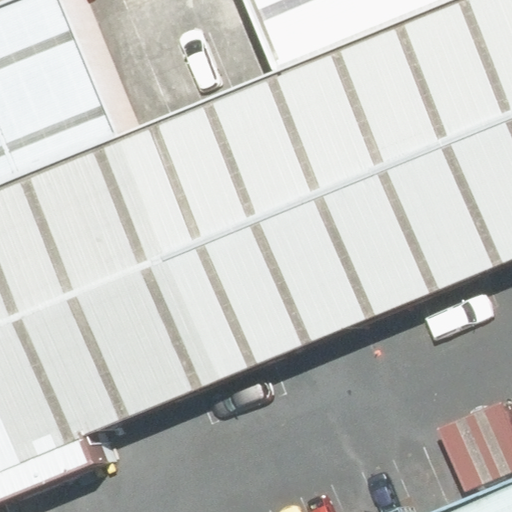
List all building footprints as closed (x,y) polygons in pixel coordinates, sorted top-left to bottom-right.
[(0,197),(147,134),(88,0),(25,0),(0,11),(0,197)] [(0,489),(511,272),(511,0),(479,0),(312,72),(147,134),(0,197),(0,489)] [(281,0),(312,72),(479,0),(281,0)] [(511,477),(511,402),(441,433),(468,496),(511,477)] [(511,511),(511,501),(484,511),(511,511)]
